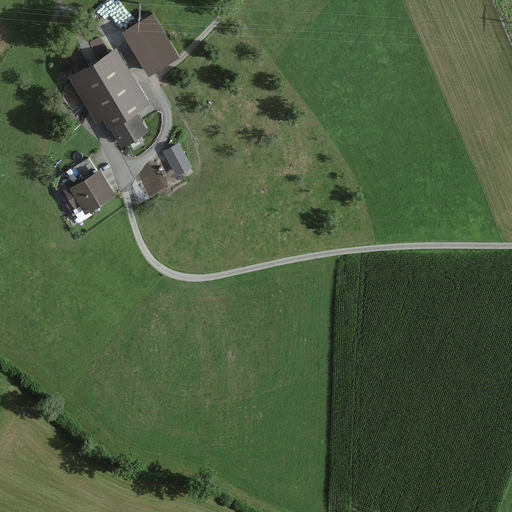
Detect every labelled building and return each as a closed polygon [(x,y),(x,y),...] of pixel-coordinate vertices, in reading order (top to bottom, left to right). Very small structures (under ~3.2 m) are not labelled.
[(153,10),(122,29),(149,73),(180,54),(153,10)] [(91,39),(95,54),(108,51),(103,35),(91,39)] [(82,46),(70,53),(74,60),(64,65),(68,72),(90,60),(82,46)] [(150,101),(118,50),(73,78),(100,120),(107,115),(125,144),(150,128),(137,109),(150,101)] [(177,165),(171,154),(149,167),(156,178),(177,165)] [(118,193),(103,168),(67,190),(82,215),(118,193)]
